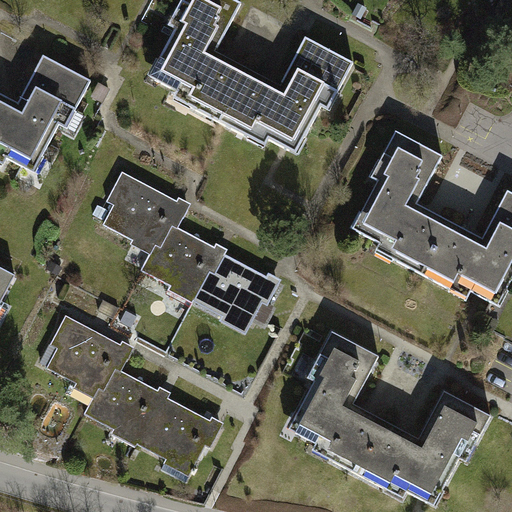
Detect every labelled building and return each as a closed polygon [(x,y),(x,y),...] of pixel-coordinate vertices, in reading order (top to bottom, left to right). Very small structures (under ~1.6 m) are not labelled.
[(244,8),(227,0),(189,0),(175,28),(183,32),(156,86),(181,98),(176,107),(269,154),(275,143),(296,154),(320,107),(334,114),(355,72),(306,48),(284,91),(218,58),(244,8)] [(0,164),(7,168),(13,157),(34,168),(58,121),(72,128),(93,86),(44,62),(22,105),(0,93),(0,164)] [(441,153),(394,130),(372,173),(381,177),(354,231),(378,243),(373,252),(467,299),(472,288),(494,299),(511,262),(511,196),(503,193),(481,236),(416,203),(441,153)] [(187,198),(121,167),(94,224),(155,253),(140,284),(249,334),(278,273),(175,224),(187,198)] [(0,292),(10,273),(0,267),(0,292)] [(134,345),(70,313),(42,369),(95,395),(84,418),(199,474),(225,422),(121,371),(134,345)] [(378,350),(333,329),(311,374),(324,380),(301,426),(442,493),(484,406),(443,386),(420,435),(352,403),(378,350)]
